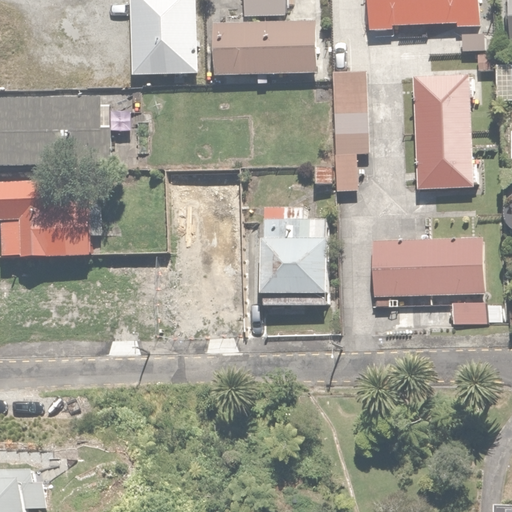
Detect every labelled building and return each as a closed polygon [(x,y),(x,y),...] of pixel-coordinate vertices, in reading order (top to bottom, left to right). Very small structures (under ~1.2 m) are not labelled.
[(199,0),(134,0),(138,79),(202,76),(199,0)] [(291,0),(248,0),(249,17),(292,17),(291,0)] [(482,0),(374,0),(375,26),(483,22),(482,0)] [(319,23),(219,27),(222,81),(322,76),(319,23)] [(511,63),(500,64),(500,98),(511,97),(511,63)] [(366,71),(334,73),(342,189),(357,188),(355,153),(371,152),(366,71)] [(473,74),(419,76),(423,187),(477,186),(473,74)] [(103,92),(0,96),(0,168),(116,164),(115,136),(105,136),(103,92)] [(70,180),(0,183),(0,215),(2,259),(92,255),(92,239),(105,239),(104,204),(71,206),(70,180)] [(327,222),(268,224),(271,307),(330,304),(327,222)] [(483,239),(375,245),(378,299),(486,293),(483,239)] [(38,511),(38,470),(0,469),(0,511),(38,511)]
